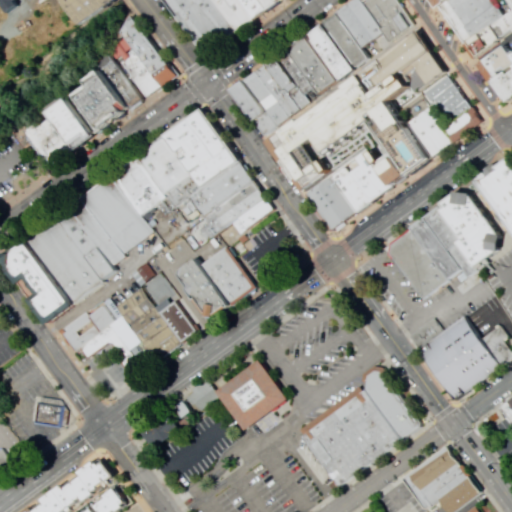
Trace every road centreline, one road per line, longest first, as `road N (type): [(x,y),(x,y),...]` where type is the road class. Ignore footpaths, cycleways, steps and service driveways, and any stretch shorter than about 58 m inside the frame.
road 1 (secondary): [(318,0),(0,235)]
road 2 (secondary): [(511,506),(336,261)]
road 3 (secondary): [(108,430),(336,261)]
road 4 (residential): [(332,511),(511,377)]
road 5 (secondary): [(336,261),(205,83)]
road 6 (secondary): [(336,261),(511,131)]
road 7 (residential): [(108,430),(0,282)]
road 8 (residential): [(511,131),(415,0)]
road 9 (secondary): [(0,507),(108,430)]
